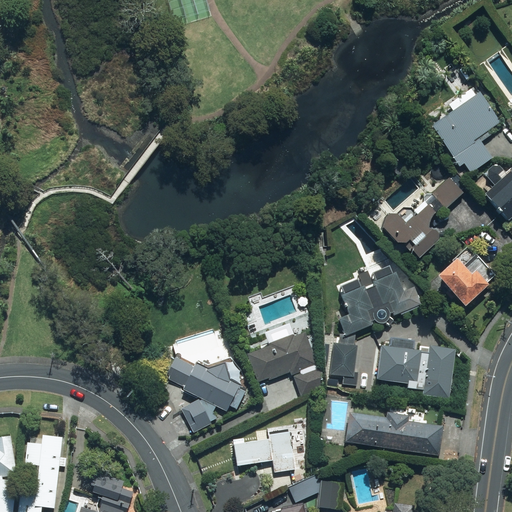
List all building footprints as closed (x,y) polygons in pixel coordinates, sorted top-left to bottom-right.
[(427,127),(456,170),(461,167),(467,176),(491,159),(480,143),(489,137),(487,134),(498,126),(476,94),(427,127)] [(505,224),(511,217),(511,231),(510,233),(511,234),(511,168),(505,175),(493,162),(472,182),(483,194),(480,197),(505,224)] [(396,251),(404,244),(410,251),(407,253),(414,261),(439,240),(425,223),(432,217),(425,208),(433,201),(428,195),(420,186),(402,202),(407,208),(395,218),(390,212),(374,226),(396,251)] [(478,266),(461,249),(430,280),(460,310),(491,279),(478,266)] [(336,320),(344,337),(372,325),(373,325),(374,325),(375,326),(376,326),(377,326),(378,326),(379,326),(380,326),(381,326),(381,325),(382,325),(383,325),(384,324),(385,324),(385,323),(386,323),(386,322),(387,322),(387,321),(388,320),(388,319),(388,318),(389,318),(389,317),(389,316),(417,304),(411,289),(402,293),(389,261),(366,271),(367,273),(355,278),(355,276),(331,286),(340,309),(338,310),(342,318),(336,320)] [(289,375),(290,377),(303,372),(308,370),(306,365),(308,363),(314,361),(303,332),(243,355),(255,385),(268,380),(269,382),(289,375)] [(353,372),(356,338),(331,336),(327,384),(358,386),(359,372),(353,372)] [(374,351),(371,385),(402,387),(402,393),(419,395),(418,400),(445,402),(447,376),(451,376),(453,348),(422,346),(421,355),(411,354),(412,342),(386,340),(385,352),(374,351)] [(176,357),(164,385),(223,411),(235,383),(176,357)] [(194,401),(179,410),(193,431),(207,422),(194,401)] [(438,457),(442,428),(407,423),(408,417),(383,414),(382,420),(346,415),(343,445),(438,457)] [(293,471),(287,433),(269,436),(268,430),(257,431),(259,440),(242,443),(242,440),(229,442),(232,468),(270,463),(272,474),(293,471)] [(48,511),(49,502),(62,504),(69,434),(48,432),(47,443),(31,441),(29,462),(45,463),(42,494),(23,492),(21,511),(48,511)] [(0,435),(0,474),(19,472),(16,444),(15,434),(0,435)] [(100,507),(87,503),(84,511),(125,511),(134,485),(97,473),(91,492),(104,496),(100,507)] [(314,478),(287,488),(292,502),(319,492),(314,478)] [(0,481),(0,511),(16,511),(19,482),(0,481)]
